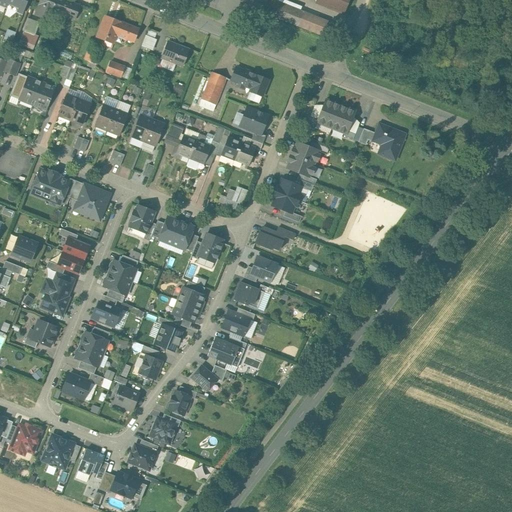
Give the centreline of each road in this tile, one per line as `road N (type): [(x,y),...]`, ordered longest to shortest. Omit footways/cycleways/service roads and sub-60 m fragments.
road 1 (residential): [(128,186),(38,415),(103,441),(125,436),(205,329),(241,227)]
road 2 (secondary): [(227,511),(510,142)]
road 3 (residential): [(510,142),(332,73)]
road 4 (residential): [(241,227),(309,64)]
road 5 (residential): [(309,64),(150,0)]
road 6 (residential): [(0,135),(128,186)]
road 7 (residential): [(128,186),(241,227)]
